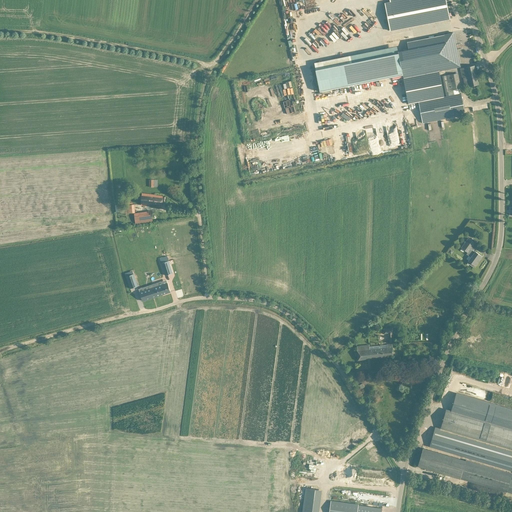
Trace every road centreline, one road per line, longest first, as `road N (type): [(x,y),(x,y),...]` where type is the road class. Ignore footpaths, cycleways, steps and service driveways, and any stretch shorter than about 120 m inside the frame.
road 1 (unclassified): [(441,367),(501,238),(501,115),(490,67)]
road 2 (track): [(198,210),(204,78),(258,0)]
road 3 (track): [(0,31),(95,40),(211,66)]
road 4 (unknown): [(472,17),(303,53)]
road 5 (unclassified): [(346,378),(274,306),(207,297)]
road 6 (track): [(0,352),(154,309)]
